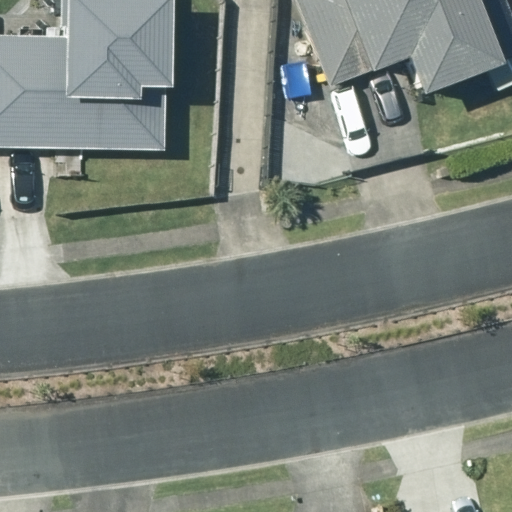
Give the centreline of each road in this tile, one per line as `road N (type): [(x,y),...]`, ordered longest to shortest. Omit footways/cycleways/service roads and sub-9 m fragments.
road 1 (residential): [(0,342),(511,246)]
road 2 (residential): [(511,358),(88,441),(0,449)]
